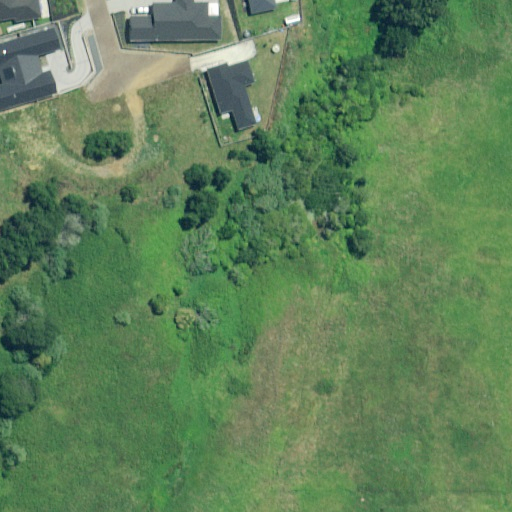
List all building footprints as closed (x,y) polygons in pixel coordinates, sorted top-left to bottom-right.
[(0,0),(0,20),(13,19),(13,22),(41,17),(38,0),(0,0)] [(132,17),(132,40),(220,40),(220,16),(207,16),(207,4),(192,4),(192,0),(177,0),(177,4),(155,4),(155,17),(132,17)] [(248,0),(252,13),(275,8),(273,0),(248,0)] [(55,28),(0,43),(0,70),(4,85),(0,86),(0,109),(57,93),(51,71),(43,73),(39,56),(61,50),(55,28)] [(227,65),(208,71),(221,113),(233,110),(238,128),(255,122),(244,87),(254,83),(248,62),(228,68),(227,65)]
